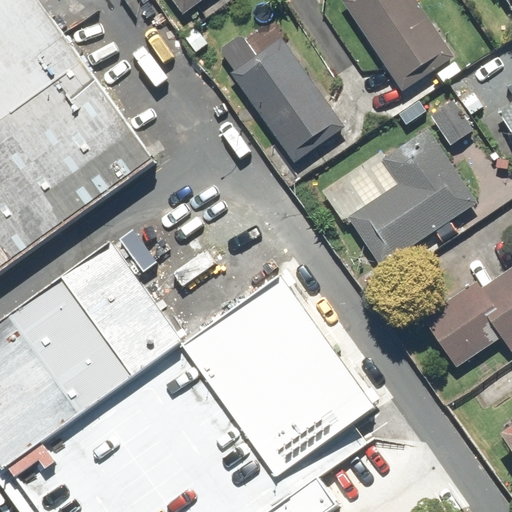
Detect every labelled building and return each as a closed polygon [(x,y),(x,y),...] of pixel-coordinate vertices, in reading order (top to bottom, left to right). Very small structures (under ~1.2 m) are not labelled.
[(0,0),(0,268),(157,156),(50,0),(0,0)] [(175,0),(186,16),(210,0),(175,0)] [(417,0),(351,0),(345,4),(405,92),(457,57),(417,0)] [(237,72),(232,75),(295,165),(347,129),(284,40),(260,57),(244,35),(222,51),(237,72)] [(456,97),(431,117),(454,147),(479,128),(456,97)] [(511,132),(511,105),(499,114),(511,132)] [(347,224),(352,221),(384,269),(481,204),(431,128),(387,157),(384,153),(325,191),(347,224)] [(186,346),(113,241),(0,319),(0,463),(8,475),(12,469),(186,346)] [(482,283),(426,320),(458,369),(504,339),(511,351),(511,271),(485,289),(482,283)] [(285,276),(186,346),(12,469),(43,511),(324,511),(339,502),(320,474),(371,438),(357,418),(376,404),(285,276)]
